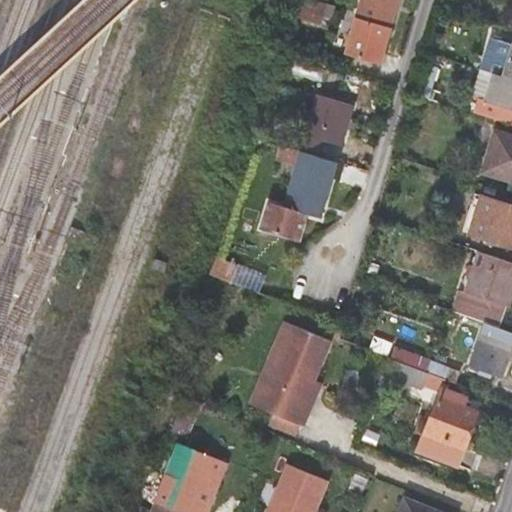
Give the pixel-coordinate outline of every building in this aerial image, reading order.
[(378,67),(396,0),(364,0),(348,58),(378,67)] [(511,36),(511,37),(501,72),(511,74),(511,36)] [(490,68),(482,93),(511,102),(511,74),(501,72),(490,68)] [(322,98),(305,155),(321,160),(326,144),(344,149),(355,109),(322,98)] [(511,131),(489,124),(477,167),(511,179),(511,131)] [(339,165),(344,149),(326,144),(321,160),(339,165)] [(323,221),(335,181),(338,183),(343,166),(339,165),(321,160),(305,155),(288,209),(273,205),(264,234),(303,245),(311,217),(323,221)] [(454,225),(464,228),(476,193),(467,189),(454,225)] [(511,205),(476,193),(464,228),(511,245),(511,205)] [(511,260),(478,248),(454,310),(486,322),(493,325),(511,271),(511,260)] [(235,262),(212,253),(205,272),(227,280),(228,281),(235,262)] [(154,259),(151,265),(164,270),(167,264),(154,259)] [(327,338),(283,320),(250,403),(301,423),(310,400),(303,397),(311,377),(327,338)] [(506,370),(511,354),(511,331),(493,325),(486,322),(470,366),(495,376),(499,367),(506,370)] [(407,348),(400,362),(425,372),(432,358),(407,348)] [(381,366),(388,370),(392,359),(384,356),(381,366)] [(469,372),(432,358),(425,372),(442,379),(463,387),(469,372)] [(437,389),(442,379),(425,372),(400,362),(392,359),(388,370),(381,386),(399,394),(404,387),(417,392),(421,382),(437,389)] [(318,380),(311,377),(303,397),(310,400),(318,380)] [(475,417),(466,413),(469,403),(440,391),(415,456),(454,471),(475,417)] [(154,501),(181,510),(193,479),(211,485),(223,458),(177,440),(154,501)] [(310,511),(325,478),(284,461),(263,511),(310,511)] [(186,511),(200,511),(211,485),(193,479),(181,510),(186,511)] [(466,484),(462,493),(495,507),(498,496),(466,484)] [(462,493),(457,508),(467,511),(492,511),(495,507),(462,493)] [(435,511),(409,500),(403,511),(435,511)]
